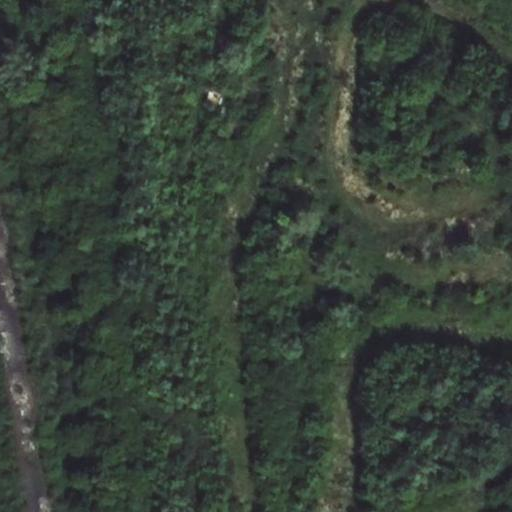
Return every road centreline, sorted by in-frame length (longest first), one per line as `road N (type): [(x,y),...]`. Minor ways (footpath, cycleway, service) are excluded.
road 1 (track): [(289,0),(295,79),(276,142),(244,186),(230,242),(223,308),(233,365),(232,511)]
road 2 (track): [(511,198),(420,225),(391,223),(348,190),(338,167),(349,53),(371,0)]
road 3 (track): [(334,511),(349,358),(373,336),(511,335)]
